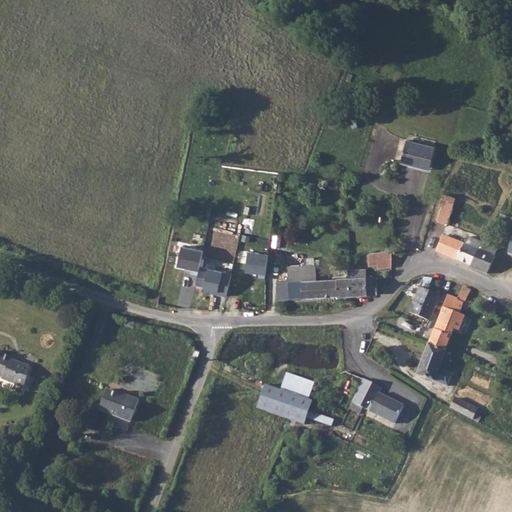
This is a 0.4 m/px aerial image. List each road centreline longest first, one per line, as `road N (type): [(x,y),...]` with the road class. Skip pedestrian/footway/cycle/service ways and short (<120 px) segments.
road 1 (unclassified): [(0,261),(145,312),(212,322)]
road 2 (unclassified): [(149,511),(199,381),(212,322)]
road 3 (unclassified): [(354,316),(375,307),(402,277),(427,268),(447,269),(511,304)]
road 4 (unclassified): [(212,322),(354,316)]
road 5 (residential): [(354,316),(359,361),(415,400),(404,424)]
